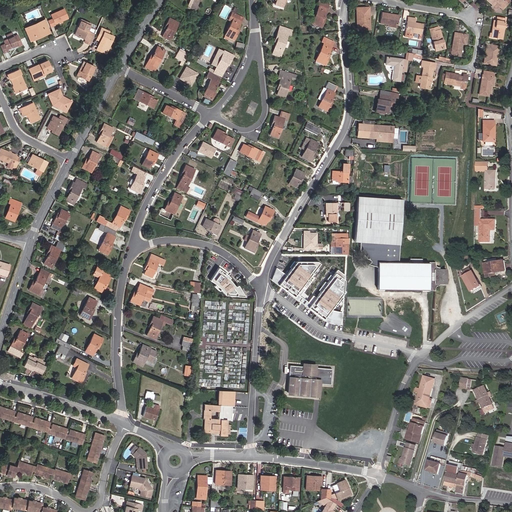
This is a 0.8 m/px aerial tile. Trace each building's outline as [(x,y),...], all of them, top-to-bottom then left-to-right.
[(195,10),(198,0),(189,0),(187,8),(195,10)] [(324,17),(329,4),(319,0),(317,4),(319,5),(312,24),(321,28),(325,19),(323,18),(324,17)] [(508,3),(504,0),(504,1),(502,0),(486,0),(496,9),(499,6),(503,9),(508,3)] [(369,29),(369,7),(356,8),(357,21),(358,21),(358,29),(369,29)] [(68,18),(64,9),(50,15),(52,19),(48,21),(50,27),(55,25),(55,24),(68,18)] [(397,26),(399,15),(381,12),(380,23),(387,25),(397,26)] [(237,29),(243,18),(235,14),(233,18),(225,36),(230,38),(234,40),(238,31),(237,31),(237,29)] [(421,34),(423,24),(415,22),(416,18),(407,17),(404,36),(412,38),(413,33),(419,34),(421,34)] [(170,40),(178,23),(169,18),(164,29),(165,30),(162,36),(170,40)] [(90,45),(97,30),(90,27),(91,24),(81,19),(77,27),(79,28),(76,36),(85,40),(84,42),(90,45)] [(505,23),(505,21),(497,20),(496,20),(495,27),(492,27),(491,33),(490,37),(502,39),(504,28),(505,23)] [(49,33),(44,21),(26,28),(28,33),(32,31),(35,37),(44,34),(44,35),(49,33)] [(290,35),(292,30),(280,26),(274,43),(276,43),(272,54),(280,57),(288,34),(290,35)] [(445,48),(443,39),(441,39),(441,38),(442,37),(439,29),(438,27),(429,29),(435,51),(445,48)] [(107,51),(113,37),(108,34),(104,33),(105,30),(101,28),(97,38),(101,39),(98,47),(107,51)] [(35,37),(32,31),(28,33),(31,41),(44,35),(44,34),(35,37)] [(466,44),(467,35),(454,32),(450,54),(460,56),(462,44),(466,44)] [(22,45),(18,35),(13,37),(8,39),(3,41),(4,44),(0,46),(3,53),(8,51),(7,50),(17,45),(18,47),(22,45)] [(328,54),(333,42),(323,37),(321,42),(323,43),(315,61),(325,65),(329,57),(327,56),(328,54)] [(495,65),(499,46),(486,44),(483,63),(495,65)] [(154,72),(164,50),(157,46),(153,53),(152,53),(145,67),(154,72)] [(187,57),(188,55),(186,53),(186,52),(180,49),(178,52),(187,57)] [(228,66),(233,55),(224,51),(215,69),(216,69),(214,73),(221,77),(223,73),(226,65),(228,66)] [(181,66),(187,57),(178,52),(174,58),(181,62),(179,65),(181,66)] [(411,60),(413,53),(411,53),(405,52),(404,60),(407,60),(411,60)] [(405,71),(407,60),(404,60),(386,57),(385,64),(394,66),(392,80),(399,81),(399,80),(400,74),(401,71),(405,71)] [(190,72),(194,65),(187,60),(183,68),(190,72)] [(52,71),(47,61),(40,64),(40,66),(33,69),(32,67),(29,69),(33,79),(45,74),(52,71)] [(431,77),(432,68),(434,69),(435,63),(422,61),(421,66),(423,67),(421,77),(420,83),(419,87),(428,89),(430,81),(427,81),(428,77),(431,77)] [(88,81),(95,67),(84,62),(82,66),(84,67),(79,76),(88,81)] [(27,89),(20,75),(21,75),(19,69),(7,75),(9,80),(10,79),(16,94),(27,89)] [(217,82),(219,78),(209,71),(206,77),(211,79),(204,94),(205,94),(204,96),(210,100),(212,97),(213,98),(217,89),(215,89),(216,87),(218,82),(217,82)] [(284,97),(290,78),(292,74),(285,72),(284,76),(279,74),(278,78),(280,79),(276,90),(278,91),(277,94),(284,97)] [(466,81),(467,75),(463,74),(463,77),(455,75),(455,74),(446,72),(444,83),(461,86),(462,86),(463,80),(466,81)] [(488,96),(490,86),(492,86),(494,77),(493,76),(483,75),(482,75),(479,94),(488,96)] [(333,92),(336,86),(328,82),(324,88),(323,87),(317,99),(321,101),(318,107),(327,111),(331,103),(330,102),(331,100),(334,93),(333,92)] [(62,98),(59,89),(48,94),(53,105),(63,111),(66,107),(68,108),(71,103),(62,98)] [(153,108),(157,101),(152,99),(150,98),(151,96),(138,90),(134,98),(153,108)] [(387,114),(389,101),(394,102),(395,98),(397,99),(398,94),(389,92),(389,96),(380,94),(379,99),(377,99),(376,106),(378,106),(377,112),(387,114)] [(40,119),(32,103),(18,109),(20,113),(21,113),(23,116),(27,114),(31,123),(40,119)] [(179,127),(186,114),(173,107),(172,109),(170,108),(166,105),(162,113),(176,120),(174,125),(179,127)] [(287,120),(289,114),(281,111),(279,118),(274,116),(270,127),(272,128),(270,135),(278,138),(284,119),(287,120)] [(64,124),(66,120),(67,119),(67,118),(60,115),(58,119),(53,116),(47,128),(53,131),(54,129),(58,132),(62,123),(64,124)] [(494,141),(494,125),(493,125),(493,120),(482,120),(482,133),(478,133),(478,140),(482,140),(482,141),(494,141)] [(58,135),(64,124),(62,123),(58,132),(54,129),(53,131),(52,132),(58,135)] [(318,134),(320,129),(307,123),(305,127),(317,133),(318,134)] [(108,148),(113,137),(109,135),(113,128),(104,124),(98,134),(100,135),(96,142),(104,146),(108,148)] [(369,137),(370,130),(373,130),(374,126),(369,125),(360,125),(357,124),(357,136),(369,137)] [(391,139),(392,127),(374,126),(373,130),(370,130),(369,137),(376,138),(391,139)] [(317,133),(305,127),(304,129),(316,135),(317,133)] [(230,147),(234,140),(226,136),(227,134),(217,129),(212,139),(230,147)] [(152,144),(154,141),(142,134),(140,138),(152,144)] [(314,151),(318,143),(310,139),(310,140),(306,138),(301,148),(305,150),(301,157),(311,161),(315,153),(313,152),(314,151)] [(212,158),(217,147),(202,141),(197,151),(212,158)] [(259,161),(263,153),(247,144),(246,146),(243,144),(239,151),(259,161)] [(14,171),(20,158),(16,156),(17,156),(0,148),(0,159),(9,163),(12,165),(11,169),(14,171)] [(352,156),(353,150),(345,149),(344,156),(349,156),(348,160),(351,160),(351,159),(353,159),(353,156),(352,156)] [(121,159),(123,155),(111,150),(109,154),(116,157),(121,159)] [(152,165),(158,154),(149,150),(142,165),(149,168),(151,165),(152,165)] [(91,173),(100,155),(92,151),(88,159),(87,161),(86,160),(82,168),(91,173)] [(217,169),(223,157),(219,155),(213,167),(217,169)] [(42,172),(47,162),(43,160),(42,162),(32,156),(30,159),(28,164),(38,169),(42,172)] [(223,172),(229,160),(223,157),(217,169),(223,172)] [(229,176),(232,168),(230,167),(233,161),(230,159),(229,160),(223,172),(223,173),(229,176)] [(488,170),(488,162),(476,162),(476,171),(484,171),(484,169),(488,170)] [(348,176),(348,164),(343,164),(342,172),(332,171),(332,181),(337,181),(347,182),(348,176)] [(186,188),(195,170),(185,165),(181,175),(182,176),(176,188),(186,193),(188,188),(186,188)] [(143,181),(144,177),(146,173),(133,167),(131,171),(137,174),(134,180),(132,179),(131,180),(129,183),(130,184),(132,185),(130,189),(139,193),(144,182),(143,181)] [(300,182),(305,173),(296,169),(288,184),(296,187),(298,183),(299,181),(300,182)] [(495,189),(496,171),(488,171),(486,171),(486,189),(495,189)] [(79,193),(82,187),(84,189),(87,184),(76,179),(74,183),(73,182),(67,193),(69,194),(65,201),(73,204),(76,198),(78,200),(81,194),(79,193)] [(238,201),(242,192),(234,187),(232,192),(236,194),(233,199),(238,201)] [(260,196),(262,192),(252,188),(251,191),(249,193),(250,194),(252,195),(253,193),(260,196)] [(173,214),(182,197),(174,193),(171,200),(169,199),(164,210),(173,214)] [(399,245),(402,199),(357,196),(354,242),(360,242),(359,250),(367,260),(369,259),(371,262),(367,264),(377,267),(377,289),(428,290),(435,291),(435,287),(435,286),(437,285),(438,285),(438,284),(439,284),(446,284),(446,269),(439,269),(438,269),(438,267),(436,267),(435,266),(435,265),(435,262),(428,262),(422,262),(422,259),(409,259),(409,262),(398,262),(399,245)] [(14,221),(21,203),(10,199),(8,203),(10,204),(5,218),(14,221)] [(336,222),(336,203),(325,203),(325,214),(327,214),(328,222),(336,222)] [(125,219),(129,211),(120,206),(112,224),(107,221),(107,222),(103,220),(101,223),(105,225),(105,226),(116,232),(118,227),(119,228),(123,220),(124,218),(125,219)] [(269,219),(273,211),(265,206),(259,217),(255,215),(253,220),(262,224),(263,223),(265,224),(267,220),(267,218),(269,219)] [(495,230),(495,220),(481,220),(481,209),(475,209),(475,222),(480,222),(480,226),(480,242),(490,242),(490,232),(488,232),(488,230),(490,230),(495,230)] [(63,224),(68,213),(61,210),(59,213),(58,212),(51,227),(58,231),(56,235),(63,238),(67,231),(65,229),(67,225),(63,224)] [(241,225),(243,220),(234,216),(231,220),(241,225)] [(217,235),(221,226),(217,224),(218,221),(218,219),(215,218),(213,219),(212,222),(205,219),(202,226),(206,228),(205,229),(217,235)] [(111,243),(115,237),(114,236),(116,232),(105,226),(103,230),(107,233),(98,250),(107,255),(113,244),(111,243)] [(257,242),(260,234),(253,230),(250,236),(246,235),(244,240),(247,242),(244,248),(253,252),(257,244),(256,243),(257,242)] [(316,244),(316,233),(308,233),(308,231),(303,231),(303,248),(321,249),(321,244),(316,244)] [(347,234),(331,234),(331,235),(332,235),(331,241),(334,241),(334,253),(334,254),(348,255),(349,238),(347,238),(347,234)] [(61,251),(64,246),(65,245),(58,242),(55,247),(51,245),(47,253),(49,254),(48,256),(44,264),(51,268),(60,250),(61,251)] [(151,277),(157,263),(162,265),(165,260),(151,254),(144,270),(145,271),(144,274),(151,277)] [(500,273),(500,272),(506,271),(504,261),(485,264),(487,278),(496,277),(496,278),(499,277),(501,275),(506,274),(506,272),(500,273)] [(0,273),(6,275),(9,266),(0,262),(0,273)] [(298,262),(281,286),(296,298),(322,265),(319,262),(298,262)] [(108,277),(110,274),(97,267),(93,275),(99,278),(94,289),(101,292),(103,288),(104,286),(105,287),(110,278),(108,277)] [(228,293),(234,284),(229,281),(232,277),(218,267),(209,281),(228,293)] [(480,287),(477,281),(478,281),(473,272),(472,272),(470,268),(462,272),(464,277),(463,277),(471,292),(480,287)] [(38,294),(49,273),(41,269),(35,280),(34,282),(33,281),(29,289),(38,294)] [(346,275),(338,270),(309,309),(325,320),(346,293),(346,275)] [(198,293),(199,284),(191,282),(189,289),(190,289),(189,291),(198,293)] [(148,301),(153,290),(139,284),(136,291),(135,290),(130,301),(139,305),(142,298),(148,301)] [(80,293),(82,290),(75,286),(71,293),(77,295),(78,292),(80,293)] [(197,307),(199,295),(192,294),(191,301),(192,302),(190,311),(198,312),(199,307),(197,307)] [(93,308),(96,301),(89,297),(80,315),(89,319),(94,309),(93,308)] [(30,329),(41,308),(32,303),(27,314),(28,314),(23,325),(30,329)] [(170,325),(172,320),(161,315),(159,319),(153,317),(149,325),(151,326),(150,327),(146,335),(154,339),(161,324),(164,326),(165,322),(170,325)] [(19,351),(28,334),(20,330),(16,338),(15,340),(14,339),(8,351),(20,357),(22,353),(19,351)] [(65,341),(68,337),(62,333),(59,338),(65,341)] [(99,347),(103,339),(94,334),(85,352),(93,355),(96,348),(97,346),(99,347)] [(189,352),(192,339),(183,337),(181,346),(182,346),(182,350),(189,352)] [(69,349),(70,346),(57,339),(55,342),(69,349)] [(65,356),(69,349),(61,345),(57,351),(62,354),(65,356)] [(151,362),(156,352),(150,349),(150,348),(142,345),(139,352),(138,351),(133,362),(142,366),(145,359),(151,362)] [(32,370),(38,359),(33,357),(33,358),(28,356),(23,366),(27,368),(28,367),(32,370)] [(42,373),(47,364),(42,361),(43,360),(38,358),(38,359),(32,370),(37,372),(37,371),(42,373)] [(84,371),(88,365),(76,359),(73,366),(77,368),(71,378),(81,383),(86,372),(84,371)] [(303,366),(290,365),(287,392),(295,395),(300,394),(301,395),(307,395),(308,396),(315,395),(316,383),(320,384),(330,384),(332,369),(316,368),(303,366)] [(468,390),(469,379),(462,378),(460,388),(468,390)] [(430,399),(434,384),(423,381),(420,390),(417,389),(416,392),(419,393),(417,403),(426,405),(428,398),(430,399)] [(488,393),(485,386),(475,390),(479,400),(480,402),(485,413),(495,409),(490,398),(492,397),(491,392),(488,393)] [(153,400),(154,395),(153,394),(151,394),(151,392),(146,391),(145,398),(153,400)] [(226,425),(226,420),(231,420),(232,406),(233,406),(234,392),(219,391),(218,405),(205,404),(205,412),(204,412),(203,419),(205,419),(205,426),(204,426),(204,429),(204,433),(211,433),(225,434),(228,434),(228,425),(226,425)] [(430,409),(432,400),(430,399),(428,398),(426,405),(417,403),(416,405),(417,405),(430,409)] [(415,414),(417,405),(416,405),(415,404),(409,403),(406,411),(415,414)] [(156,418),(159,406),(154,405),(153,409),(151,408),(145,406),(142,416),(153,420),(154,417),(156,418)] [(13,416),(15,411),(6,408),(6,410),(3,409),(4,408),(0,406),(0,417),(12,421),(13,416)] [(31,422),(32,417),(24,414),(23,416),(21,415),(22,414),(17,412),(16,417),(13,416),(12,421),(29,427),(31,422)] [(48,428),(50,422),(41,420),(41,421),(39,420),(39,419),(35,418),(33,422),(31,422),(29,427),(47,432),(48,428)] [(421,439),(426,422),(414,419),(413,423),(412,423),(412,424),(413,424),(411,432),(410,431),(410,432),(408,431),(407,435),(421,439)] [(66,434),(67,429),(59,426),(58,428),(56,427),(56,426),(52,424),(50,429),(48,428),(47,432),(46,433),(64,439),(66,434)] [(82,444),(85,434),(76,432),(76,433),(74,432),(74,431),(69,430),(68,434),(66,434),(64,439),(82,444)] [(446,446),(450,434),(438,430),(434,443),(446,446)] [(100,450),(103,443),(101,442),(102,440),(103,441),(105,436),(95,433),(91,446),(100,450)] [(420,443),(421,439),(407,435),(406,439),(420,443)] [(477,437),(475,445),(474,448),(473,453),(484,456),(488,440),(478,437),(477,437)] [(411,464),(415,451),(416,446),(407,443),(406,448),(405,448),(402,459),(401,459),(399,466),(403,467),(404,464),(404,461),(411,464)] [(504,457),(511,457),(511,444),(507,443),(506,449),(496,447),(493,466),(502,467),(504,457)] [(98,456),(100,450),(91,446),(86,460),(96,463),(98,458),(96,458),(97,456),(98,456)] [(147,469),(145,453),(138,447),(137,448),(133,453),(132,455),(136,458),(137,469),(147,469)] [(34,472),(36,467),(18,461),(17,467),(15,471),(24,474),(24,472),(26,473),(26,474),(30,476),(32,471),(34,472)] [(438,474),(441,464),(429,461),(426,471),(438,474)] [(15,471),(17,467),(2,463),(0,469),(0,473),(6,475),(7,475),(7,474),(9,475),(9,476),(10,476),(13,477),(15,471)] [(53,475),(54,470),(36,464),(36,467),(34,472),(33,474),(42,477),(42,475),(44,476),(44,477),(49,479),(50,474),(53,475)] [(461,471),(462,469),(449,466),(447,472),(460,475),(461,471)] [(70,479),(72,474),(55,469),(54,470),(53,475),(51,479),(60,481),(60,480),(62,481),(62,482),(67,484),(68,479),(70,479)] [(91,478),(93,473),(83,470),(79,483),(89,486),(91,480),(89,479),(90,477),(91,478)] [(230,485),(231,471),(221,470),(221,472),(215,472),(215,484),(230,485)] [(464,494),(469,475),(472,477),(477,479),(477,480),(482,481),(482,480),(484,480),(484,477),(482,477),(476,474),(473,473),(472,473),(465,471),(461,471),(460,475),(458,484),(457,488),(456,493),(464,494)] [(458,484),(460,475),(447,472),(444,485),(453,487),(454,484),(458,484)] [(252,489),(253,477),(247,477),(247,475),(238,474),(237,488),(243,488),(252,489)] [(206,476),(198,475),(196,498),(205,499),(206,483),(206,477),(206,476)] [(321,485),(322,476),(306,475),(305,489),(313,490),(313,485),(319,485),(321,485)] [(150,497),(152,489),(145,479),(132,476),(130,481),(132,481),(131,486),(138,488),(140,491),(140,495),(150,497)] [(275,490),(276,476),(266,476),(266,478),(260,478),(259,485),(260,485),(267,485),(266,490),(275,490)] [(298,487),(299,478),(284,477),(283,489),(288,489),(289,489),(289,486),(298,487)] [(351,494),(345,480),(336,483),(337,484),(332,486),(335,493),(337,499),(338,500),(351,494)] [(87,493),(89,486),(79,483),(75,497),(84,500),(86,495),(85,495),(85,493),(87,493)] [(12,508),(13,500),(6,498),(5,498),(5,499),(3,499),(3,498),(2,498),(0,497),(0,507),(11,510),(12,508)] [(321,511),(334,511),(332,510),(336,504),(332,502),(330,500),(325,497),(320,499),(327,504),(326,506),(329,508),(326,511),(322,511),(321,511)] [(26,511),(28,500),(21,499),(20,499),(20,500),(18,499),(18,498),(17,498),(14,498),(13,500),(12,508),(26,511)] [(338,502),(333,499),(332,502),(336,504),(341,507),(342,505),(338,502)] [(40,511),(42,507),(43,503),(35,502),(34,502),(34,503),(32,502),(33,501),(32,501),(28,500),(26,511),(33,511),(40,511)] [(141,511),(142,505),(126,501),(123,511),(136,511),(137,510),(141,511)] [(263,510),(263,501),(255,501),(254,510),(263,510)]
